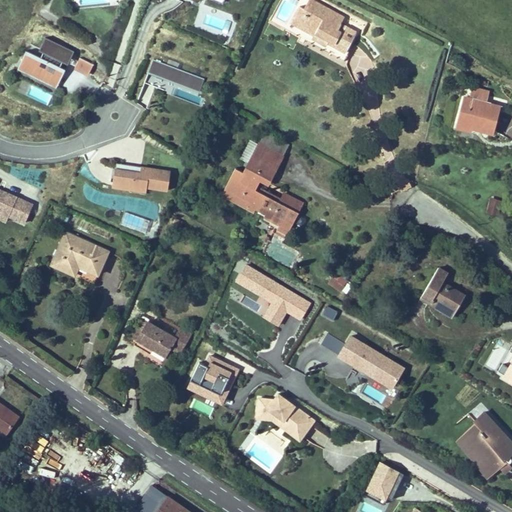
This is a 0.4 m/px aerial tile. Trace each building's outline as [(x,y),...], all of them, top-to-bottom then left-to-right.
[(345,17),(313,0),(308,0),(304,9),(298,7),(289,24),(313,36),(311,40),(325,48),(327,44),(345,54),(357,31),(342,23),(345,17)] [(38,52),(42,54),(40,58),(25,51),(16,70),(56,90),(65,71),(59,68),(62,63),(67,66),(73,52),(45,38),(38,52)] [(94,65),(80,58),(74,70),(88,76),(94,65)] [(204,79),(153,60),(148,73),(199,92),(204,79)] [(17,93),(48,104),(52,93),(21,82),(17,93)] [(469,98),(487,103),(490,91),(472,86),(469,98)] [(469,98),(463,97),(456,125),(472,129),(494,135),(501,106),(487,103),(469,98)] [(472,129),(456,125),(455,129),(470,133),(472,129)] [(290,144),(265,131),(243,174),(234,169),(220,197),(253,214),(254,211),(264,216),(263,218),(278,226),(277,230),(287,235),(304,203),(284,192),(280,198),(257,186),(259,183),(268,187),(290,144)] [(116,163),(115,169),(114,169),(111,189),(145,194),(146,190),(167,193),(170,171),(116,163)] [(24,225),(33,204),(0,189),(0,221),(5,224),(8,218),(24,225)] [(501,200),(491,198),(487,214),(497,217),(501,200)] [(120,225),(146,233),(150,220),(124,212),(120,225)] [(110,251),(64,231),(48,266),(75,278),(76,275),(93,283),(96,277),(98,278),(110,251)] [(311,302),(243,263),(233,281),(270,303),(262,317),(279,327),(287,313),(301,321),(311,302)] [(465,295),(443,282),(448,273),(438,267),(419,300),(452,319),(465,295)] [(328,283),(340,292),(347,281),(335,273),(328,283)] [(323,315),(334,320),(338,312),(328,306),(323,315)] [(138,322),(145,326),(147,322),(149,318),(142,314),(138,322)] [(128,337),(136,342),(145,326),(138,322),(137,322),(128,337)] [(175,337),(147,322),(145,326),(136,342),(165,358),(170,349),(180,355),(193,333),(181,326),(175,337)] [(327,334),(321,345),(338,353),(343,341),(327,334)] [(391,391),(405,368),(350,336),(337,358),(391,391)] [(222,406),(240,369),(209,355),(203,367),(198,364),(186,389),(222,406)] [(511,359),(507,368),(503,375),(503,376),(511,381),(511,359)] [(498,372),(503,375),(507,368),(502,365),(498,372)] [(257,400),(256,416),(272,418),(281,424),(283,422),(295,431),(306,416),(293,407),(292,409),(287,405),(288,404),(277,395),(272,401),(257,400)] [(210,417),(214,407),(193,398),(189,407),(210,417)] [(475,417),(486,408),(482,402),(470,411),(475,417)] [(19,417),(0,403),(0,431),(6,436),(19,417)] [(511,454),(511,442),(484,412),(472,422),(475,425),(481,431),(467,443),(492,472),(503,462),(504,463),(505,463),(507,463),(508,463),(508,462),(509,461),(508,459),(508,458),(511,454)] [(256,416),(255,420),(271,421),(299,441),(313,422),(306,416),(295,431),(283,422),(281,424),(272,418),(256,416)] [(481,431),(475,425),(456,442),(487,477),(492,472),(467,443),(481,431)] [(29,447),(42,454),(49,441),(36,434),(29,447)] [(399,473),(379,463),(364,492),(366,493),(365,496),(382,505),(384,502),(386,499),(391,501),(404,476),(399,473)] [(141,511),(156,511),(167,497),(151,486),(136,508),(141,511)] [(190,511),(168,496),(167,497),(156,511),(190,511)]
